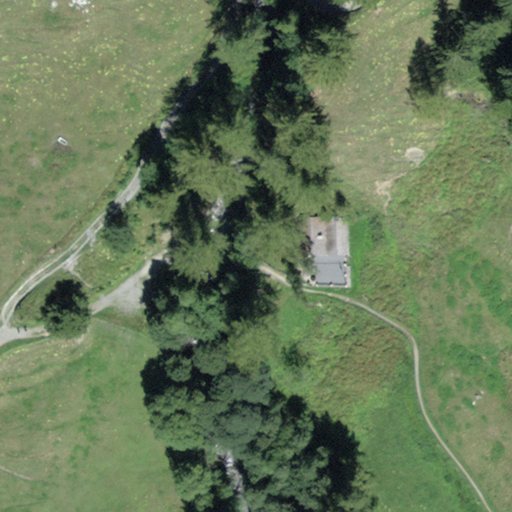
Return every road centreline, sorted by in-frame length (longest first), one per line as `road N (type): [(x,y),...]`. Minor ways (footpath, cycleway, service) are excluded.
road 1 (track): [(230,0),(200,86),(130,197),(58,271),(14,301),(0,342)]
road 2 (track): [(207,234),(184,237),(66,329),(3,339)]
